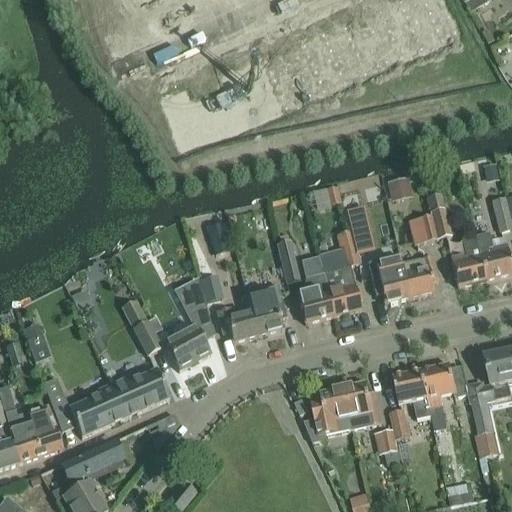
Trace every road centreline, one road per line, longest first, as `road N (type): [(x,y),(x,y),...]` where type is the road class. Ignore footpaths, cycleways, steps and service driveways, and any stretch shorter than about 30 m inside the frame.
road 1 (residential): [(219,394),(268,371),(511,316)]
road 2 (residential): [(0,480),(219,394)]
road 3 (residential): [(125,511),(219,394)]
road 4 (residential): [(147,59),(247,18),(255,0)]
